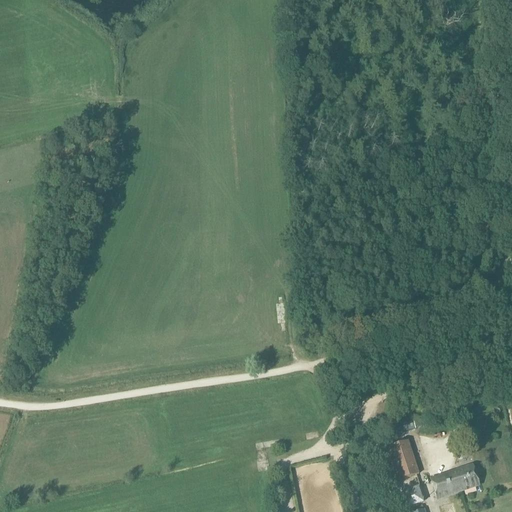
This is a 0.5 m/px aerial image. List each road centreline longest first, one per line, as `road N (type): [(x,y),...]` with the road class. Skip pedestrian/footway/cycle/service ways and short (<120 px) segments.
road 1 (track): [(0,403),(39,410),(304,366),(488,312)]
road 2 (track): [(466,407),(499,277),(476,0)]
road 3 (unknown): [(304,366),(327,337),(436,302),(508,364)]
